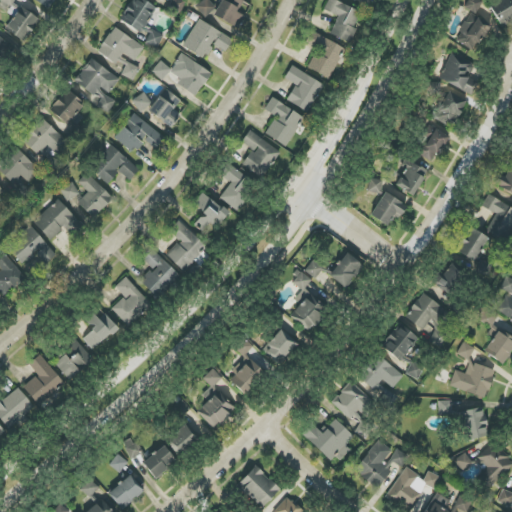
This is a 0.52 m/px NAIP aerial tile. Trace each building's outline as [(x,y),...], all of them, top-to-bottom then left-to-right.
[(0,0),(0,7),(7,12),(13,0),(0,0)] [(34,0),(49,9),(55,0),(34,0)] [(164,36),(146,26),(156,7),(143,0),(131,0),(120,21),(148,37),(145,42),(157,48),(164,36)] [(163,0),(181,9),(184,2),(180,0),(163,0)] [(205,17),(216,7),(209,0),(203,0),(195,7),(205,17)] [(243,15),(238,13),(244,0),(222,0),(214,17),(237,28),(243,15)] [(349,43),(362,12),(333,0),(328,0),(324,11),(338,17),(330,35),(349,43)] [(482,0),(481,0),(468,0),(465,9),(477,14),(482,0)] [(511,22),(511,0),(501,0),(490,7),(502,28),(511,22)] [(40,20),(21,7),(5,29),(24,42),(40,20)] [(456,41),(476,51),(490,24),(469,13),(456,41)] [(233,39),(198,19),(183,46),(206,60),(214,45),(225,52),(233,39)] [(121,75),(133,81),(140,67),(134,63),(144,45),(112,28),(98,53),(125,68),(121,75)] [(345,48),(311,31),(305,44),(317,50),(308,68),(329,79),(345,48)] [(0,36),(0,59),(11,46),(0,36)] [(211,73),(182,54),(170,72),(181,79),(177,84),(196,97),(211,73)] [(440,82),(473,94),(478,79),(471,76),(475,64),(449,54),(440,82)] [(118,78),(92,59),(75,81),(101,101),(118,78)] [(162,81),(171,69),(160,61),(152,72),(162,81)] [(324,85),(291,66),(284,78),(296,85),(287,100),(308,113),(324,85)] [(170,128),(180,114),(174,109),(181,101),(165,89),(148,111),(170,128)] [(72,128),(83,118),(77,111),(84,105),(69,90),(52,107),(72,128)] [(140,113),(152,103),(143,92),(132,102),(140,113)] [(453,128),(467,101),(447,92),(434,119),(453,128)] [(108,114),(115,101),(103,94),(96,107),(108,114)] [(304,118),(272,98),(264,110),(276,117),(265,134),(286,147),(304,118)] [(143,141),(154,149),(163,136),(134,114),(115,139),(134,153),(143,141)] [(70,144),(42,119),(22,140),(38,155),(47,145),(58,156),(70,144)] [(415,152),(433,163),(448,136),(430,125),(415,152)] [(242,165),(262,178),(280,152),(249,131),(241,142),(252,150),(242,165)] [(119,172),(130,181),(140,169),(110,145),(91,170),(109,184),(119,172)] [(28,182),(40,170),(16,148),(0,164),(0,171),(14,184),(21,176),(28,182)] [(395,187),(414,196),(427,170),(407,161),(395,187)] [(511,162),(511,163),(505,177),(499,175),(494,184),(511,193),(511,162)] [(220,200),(239,211),(256,183),(230,167),(223,178),(230,182),(220,200)] [(88,193),(78,202),(93,218),(113,199),(88,173),(78,182),(88,193)] [(383,181),(370,178),(367,193),(381,195),(383,181)] [(60,190),(67,202),(80,194),(72,182),(60,190)] [(399,219),(407,207),(385,193),(370,216),(387,226),(394,215),(399,219)] [(193,206),(203,213),(194,226),(209,237),(227,211),(202,194),(193,206)] [(496,214),(486,231),(509,244),(511,238),(511,208),(488,195),(482,207),(496,214)] [(51,241),(65,227),(69,231),(79,222),(58,200),(34,223),(51,241)] [(207,247),(178,221),(169,231),(180,241),(166,256),(184,272),(207,247)] [(24,266),(37,254),(46,264),(57,255),(30,226),(7,248),(24,266)] [(474,262),(488,238),(470,227),(456,251),(474,262)] [(157,298),(178,275),(153,250),(143,260),(153,269),(141,283),(157,298)] [(0,291),(5,297),(25,278),(1,251),(0,251),(0,291)] [(344,289),(364,267),(348,253),(330,272),(315,259),(305,270),(315,279),(323,270),(344,289)] [(442,276),(437,273),(430,283),(451,296),(467,272),(451,262),(442,276)] [(304,291),(311,280),(299,271),(291,282),(302,290),(295,300),(300,304),(291,317),(311,331),(327,307),(304,291)] [(112,309),(128,326),(151,304),(126,277),(115,287),(124,297),(112,309)] [(501,288),(511,293),(511,279),(506,277),(501,288)] [(405,316),(423,330),(432,318),(435,321),(444,310),(423,293),(405,316)] [(511,320),(511,297),(507,294),(497,310),(511,320)] [(511,350),(511,337),(492,325),(498,316),(482,306),(476,316),(492,327),(487,335),(492,339),(484,352),(504,364),(511,350)] [(92,350),(118,329),(100,308),(85,319),(93,329),(83,338),(92,350)] [(382,346),(400,362),(419,339),(400,324),(382,346)] [(263,351),(281,365),(298,343),(280,329),(263,351)] [(440,348),(446,336),(435,330),(429,342),(440,348)] [(245,358),(227,379),(246,395),(270,368),(266,365),(262,369),(246,355),(253,347),(243,338),(234,348),(245,358)] [(70,380),(93,358),(77,342),(54,363),(70,380)] [(475,348),(463,342),(456,354),(468,360),(475,348)] [(23,387),(38,405),(64,384),(40,355),(29,364),(38,375),(23,387)] [(382,380),(393,389),(403,375),(377,355),(359,379),(375,390),(382,380)] [(406,375),(416,378),(420,365),(411,362),(406,375)] [(495,371),(469,362),(465,374),(455,370),(450,386),(485,399),(495,371)] [(214,430),(235,409),(214,387),(223,379),(213,369),(203,379),(211,387),(203,395),(209,401),(197,412),(214,430)] [(332,402),(359,426),(355,430),(364,438),(373,428),(362,417),(375,403),(351,381),(332,402)] [(0,399),(0,419),(7,429),(34,409),(17,386),(0,399)] [(439,415),(452,414),(451,400),(438,401),(439,415)] [(490,435),(482,407),(461,412),(469,441),(490,435)] [(312,424),(302,435),(333,464),(348,448),(345,445),(354,437),(335,419),(321,432),(312,424)] [(167,442),(181,455),(197,438),(183,425),(167,442)] [(125,443),(132,463),(144,459),(138,439),(125,443)] [(396,448),(393,451),(377,440),(355,472),(378,489),(395,464),(401,468),(409,457),(396,448)] [(511,467),(511,462),(495,442),(472,462),(465,453),(454,461),(463,472),(470,467),(487,488),(511,467)] [(143,464),(155,479),(176,460),(163,446),(143,464)] [(119,473),(128,463),(118,454),(109,465),(119,473)] [(262,508),(280,489),(255,466),(237,485),(262,508)] [(440,477),(429,471),(424,479),(405,467),(387,497),(411,511),(426,485),(433,489),(440,477)] [(144,492),(130,475),(108,494),(122,510),(144,492)] [(99,486),(88,480),(81,491),(92,497),(99,486)] [(511,492),(502,489),(497,502),(511,507),(511,492)] [(426,511),(454,511),(456,510),(461,511),(467,511),(473,499),(460,493),(451,511),(450,511),(445,510),(450,500),(435,493),(426,511)] [(303,511),(287,497),(273,511),(303,511)] [(85,511),(112,511),(103,500),(85,511)] [(70,511),(60,503),(53,511),(70,511)]
